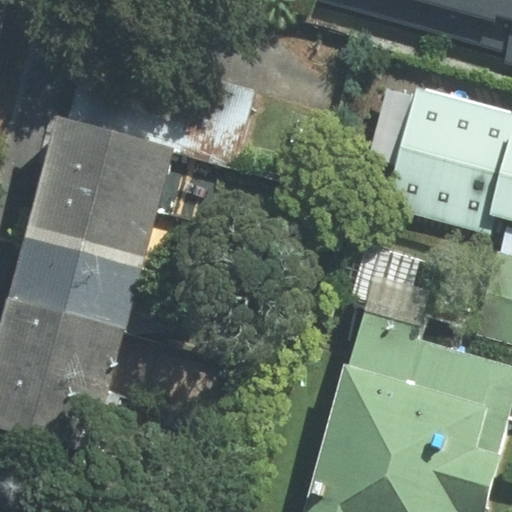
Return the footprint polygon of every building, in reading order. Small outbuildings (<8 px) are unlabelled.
[(0,0),(0,63),(14,0),(0,0)] [(511,0),(301,0),(297,17),(511,72),(511,0)] [(258,96),(93,51),(71,134),(51,129),(0,317),(0,446),(87,470),(168,168),(233,185),(258,96)] [(486,231),(511,236),(511,121),(414,98),(386,219),(484,241),(486,231)] [(511,260),(490,253),(464,336),(511,351),(511,260)] [(511,375),(353,329),(298,511),(481,511),(511,409),(511,375)]
